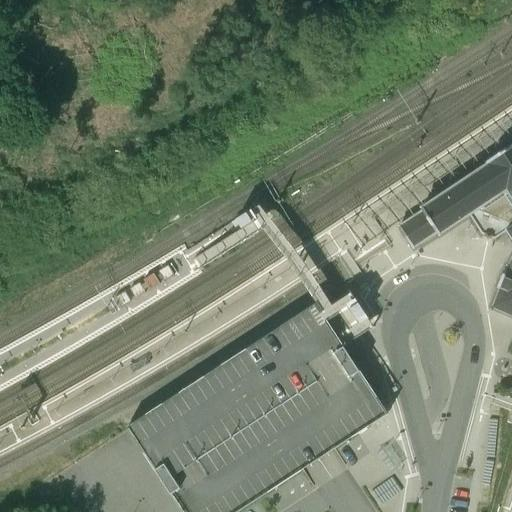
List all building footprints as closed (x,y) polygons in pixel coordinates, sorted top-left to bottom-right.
[(438,237),(470,216),(482,234),(496,239),(507,232),(511,239),(511,262),(492,309),(511,316),(511,157),(400,230),(413,249),(436,234),(438,237)] [(246,213),(251,221),(256,218),(251,210),(246,213)] [(246,213),(236,220),(239,223),(241,227),(251,221),(249,217),(246,213)] [(236,231),(241,227),(236,220),(231,223),(236,231)] [(169,266),(159,272),(160,275),(163,279),(164,282),(174,276),(169,266)] [(143,281),(145,284),(147,289),(149,291),(160,285),(158,282),(155,278),(154,275),(143,281)] [(139,284),(129,290),(135,300),(145,294),(143,291),(140,287),(139,284)] [(124,293),(115,299),(121,308),(130,302),(124,293)] [(354,306),(358,304),(355,299),(346,305),(349,309),(354,306)] [(354,306),(349,309),(356,320),(361,317),(365,314),(358,304),(354,306)] [(318,316),(314,309),(128,432),(163,486),(179,511),(241,511),(314,465),(329,456),(363,434),(386,418),(350,364),(320,318),(318,316)] [(368,318),(365,314),(361,317),(356,320),(359,324),(368,318)] [(394,443),(383,449),(390,461),(396,471),(407,465),(394,443)]
